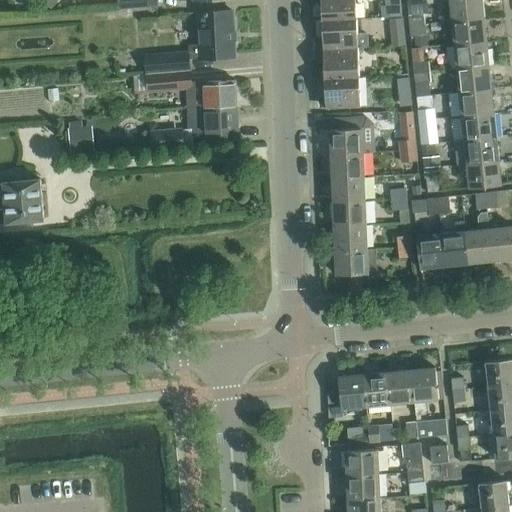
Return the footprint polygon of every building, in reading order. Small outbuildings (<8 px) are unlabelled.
[(116,0),(118,10),(157,7),(156,0),(116,0)] [(355,0),(321,0),(323,20),(357,19),(355,0)] [(422,0),(406,0),(407,15),(424,13),(422,0)] [(450,0),(453,21),(484,17),(482,0),(450,0)] [(385,6),(381,6),(382,18),(402,16),(401,5),(385,6)] [(145,74),(188,70),(187,58),(234,56),(232,9),(198,11),(199,45),(189,45),(189,50),(143,54),(145,74)] [(409,26),(417,25),(425,24),(424,13),(407,15),(409,26)] [(455,45),(487,41),(484,17),(453,21),(455,45)] [(324,49),(358,48),(357,19),(323,20),(324,49)] [(417,25),(409,26),(410,36),(415,36),(416,45),(428,43),(426,34),(425,24),(417,25)] [(403,25),(390,26),(392,46),(405,45),(403,25)] [(487,41),(455,45),(458,68),(489,65),(487,41)] [(358,48),(324,49),(325,78),(359,76),(358,48)] [(413,72),(430,70),(429,60),(412,62),(413,72)] [(489,65),(458,68),(460,92),(492,88),(489,65)] [(216,110),(236,109),(235,82),(189,83),(188,70),(145,74),(146,92),(187,88),(188,109),(216,107),(216,110)] [(430,70),(413,72),(415,84),(431,82),(430,70)] [(359,76),(325,78),(327,108),(360,106),(359,76)] [(408,77),(397,78),(398,92),(410,91),(408,77)] [(492,88),(460,92),(463,115),(494,112),(492,88)] [(216,107),(188,109),(188,137),(238,136),(237,109),(236,109),(216,110),(216,107)] [(418,120),(435,118),(434,108),(417,109),(418,120)] [(465,139),(497,136),(494,112),(463,115),(465,139)] [(346,119),(347,129),(331,129),(332,153),(375,151),(374,123),(369,118),(346,119)] [(435,118),(418,120),(420,131),(436,129),(435,118)] [(413,120),(400,121),(402,140),(399,140),(400,150),(416,149),(415,139),(413,120)] [(70,128),(69,128),(72,154),(87,153),(85,127),(82,127),(70,128)] [(182,129),(151,131),(153,151),(183,148),(182,129)] [(143,136),(138,143),(146,149),(152,142),(143,136)] [(497,136),(465,139),(468,163),(499,160),(497,136)] [(416,149),(400,150),(401,161),(418,160),(416,149)] [(333,177),(365,176),(364,153),(375,152),(375,151),(332,153),(333,177)] [(423,168),(440,166),(439,156),(422,157),(423,168)] [(499,160),(468,163),(470,187),(502,184),(499,160)] [(440,166),(423,168),(424,179),(441,178),(440,166)] [(5,179),(6,182),(0,182),(0,208),(0,209),(1,224),(38,221),(36,180),(15,181),(14,178),(13,174),(6,175),(5,179)] [(334,202),(366,201),(365,176),(333,177),(334,202)] [(391,199),(407,198),(406,188),(390,190),(391,199)] [(486,193),(488,208),(498,207),(496,191),(486,193)] [(488,208),(486,193),(475,194),(476,209),(488,208)] [(438,198),(440,213),(450,212),(449,197),(438,198)] [(401,218),(409,218),(408,209),(407,198),(391,199),(392,211),(400,210),(401,218)] [(429,214),(440,213),(438,198),(427,199),(429,214)] [(335,225),(367,225),(366,201),(334,202),(335,225)] [(466,231),(470,262),(493,260),(490,228),(488,212),(484,213),(480,217),(481,229),(466,231)] [(443,234),(446,265),(470,262),(466,231),(465,221),(456,222),(457,232),(443,234)] [(337,250),(368,248),(367,225),(335,225),(337,250)] [(511,225),(490,228),(493,260),(511,257),(511,225)] [(446,265),(443,234),(418,236),(422,268),(446,265)] [(396,246),(412,246),(411,235),(395,237),(396,246)] [(412,246),(396,246),(398,258),(413,256),(412,246)] [(368,248),(337,250),(338,274),(349,274),(363,273),(378,273),(377,248),(368,249),(368,248)] [(363,273),(349,274),(349,291),(363,289),(363,273)] [(489,386),(511,383),(511,358),(486,361),(489,386)] [(411,369),(415,401),(416,413),(426,413),(425,400),(440,398),(436,367),(411,369)] [(388,371),(391,403),(415,401),(411,369),(388,371)] [(364,374),(367,406),(391,403),(388,371),(364,374)] [(367,406),(364,374),(340,376),(343,408),(367,406)] [(463,377),(452,378),(451,378),(452,390),(464,389),(463,377)] [(491,410),(511,407),(511,383),(489,386),(491,410)] [(341,389),(328,390),(329,418),(344,417),(343,408),(341,389)] [(465,400),(464,389),(452,390),(454,402),(465,400)] [(494,433),(511,431),(511,407),(491,410),(494,433)] [(417,421),(419,437),(429,436),(427,420),(417,421)] [(407,438),(419,437),(417,421),(406,422),(407,438)] [(369,426),(371,442),(380,441),(379,425),(369,426)] [(458,437),(469,436),(468,425),(456,426),(458,437)] [(371,442),(369,426),(352,427),(353,443),(371,442)] [(511,431),(494,433),(496,458),(511,456),(511,431)] [(469,436),(458,437),(459,450),(470,448),(469,436)] [(433,462),(448,460),(446,444),(431,446),(433,462)] [(348,475),(380,474),(379,449),(347,450),(348,475)] [(407,472),(423,470),(422,460),(406,462),(407,472)] [(423,470),(407,472),(409,483),(424,481),(423,470)] [(380,474),(348,475),(349,498),(381,497),(380,474)] [(482,508),(510,505),(507,480),(479,483),(482,508)] [(381,511),(381,497),(349,498),(349,511),(381,511)] [(433,501),(433,511),(442,511),(446,511),(444,499),(433,501)]
